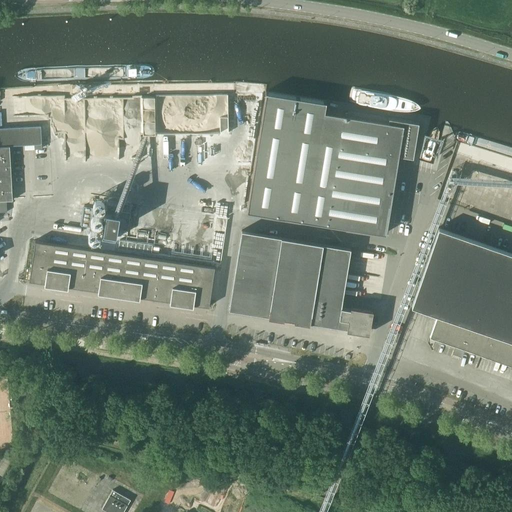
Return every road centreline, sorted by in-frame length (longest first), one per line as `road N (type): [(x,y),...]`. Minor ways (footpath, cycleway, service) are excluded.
road 1 (tertiary): [(511,437),(378,383),(0,316)]
road 2 (tertiary): [(252,0),(412,26),(511,56)]
